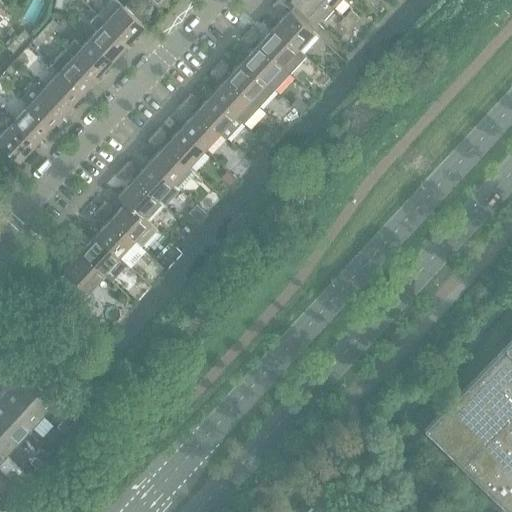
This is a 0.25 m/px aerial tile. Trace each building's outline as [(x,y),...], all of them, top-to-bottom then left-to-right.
[(62,8),(63,0),(55,0),(54,7),(62,8)] [(140,22),(145,16),(131,3),(126,9),(116,0),(110,0),(96,16),(126,43),(143,25),(140,22)] [(286,6),(279,0),(276,0),(271,5),(277,10),(282,10),(286,6)] [(333,9),(323,0),(292,0),(314,20),(318,15),(323,19),(333,9)] [(323,0),(333,9),(340,0),(323,0)] [(312,30),(289,9),(273,26),(296,48),(312,30)] [(360,19),(351,10),(345,17),(354,25),(360,19)] [(126,43),(96,16),(90,23),(98,30),(89,40),(111,60),(126,43)] [(354,25),(345,17),(338,24),(348,32),(354,25)] [(50,33),(57,24),(52,19),(45,28),(50,33)] [(258,36),(258,31),(252,26),(246,33),(254,40),(258,36)] [(296,48),(273,26),(258,43),(289,73),(304,57),(295,48),(296,48)] [(42,41),(50,33),(45,28),(37,36),(42,41)] [(21,44),(29,35),(23,30),(15,39),(21,44)] [(254,40),(246,33),(240,39),(246,44),(251,44),(254,40)] [(12,53),(21,44),(15,39),(6,48),(12,53)] [(111,60),(89,40),(82,47),(74,39),(66,49),(96,76),(111,60)] [(289,73),(258,43),(242,60),(274,90),(289,73)] [(96,76),(66,49),(51,65),(59,72),(80,93),(96,76)] [(19,67),(27,58),(21,53),(13,61),(19,67)] [(227,69),(227,64),(221,59),(215,66),(223,74),(227,69)] [(274,90),(242,60),(227,77),(259,106),(274,90)] [(11,75),(19,67),(13,61),(6,69),(11,75)] [(223,74),(215,66),(209,73),(215,78),(220,78),(223,74)] [(80,93),(59,72),(43,89),(64,110),(80,93)] [(259,106),(227,77),(211,93),(241,122),(242,121),(243,123),(259,106)] [(64,110),(43,89),(35,82),(20,99),(28,106),(27,106),(49,126),(64,110)] [(196,103),(196,98),(190,93),(184,100),(192,107),(196,103)] [(241,122),(211,93),(196,110),(219,131),(227,138),(241,122)] [(192,107),(184,100),(178,106),(184,111),(189,111),(192,107)] [(49,126),(27,106),(12,123),(34,143),(49,126)] [(219,131),(196,110),(180,127),(203,148),(219,131)] [(34,143),(12,123),(0,135),(0,143),(18,160),(34,143)] [(165,137),(165,132),(159,127),(153,134),(161,141),(165,137)] [(203,148),(180,127),(165,144),(188,165),(203,148)] [(161,141),(153,134),(147,140),(153,145),(158,145),(161,141)] [(188,165),(165,144),(149,161),(176,186),(192,170),(187,165),(188,165)] [(134,171),(134,166),(128,160),(122,167),(130,175),(134,171)] [(176,186),(149,161),(133,178),(161,203),(176,186)] [(130,175),(122,167),(116,174),(121,179),(126,179),(130,175)] [(161,203),(133,178),(117,195),(125,202),(154,231),(156,229),(146,219),(161,203)] [(111,211),(110,206),(105,201),(99,208),(107,215),(111,211)] [(154,231),(125,202),(110,218),(133,239),(140,245),(154,231)] [(107,215),(99,208),(93,214),(99,220),(103,219),(107,215)] [(133,239),(110,218),(94,235),(117,256),(133,239)] [(117,256),(94,235),(79,251),(101,273),(117,256)] [(78,299),(101,273),(79,251),(79,252),(68,241),(62,248),(73,258),(63,269),(65,271),(59,277),(62,284),(78,299)] [(506,511),(511,511),(511,339),(423,429),(506,511)] [(23,370),(10,384),(42,413),(55,399),(23,370)] [(42,413),(10,384),(0,394),(0,399),(30,427),(42,413)] [(30,427),(0,399),(0,424),(17,440),(30,427)] [(72,429),(62,421),(57,427),(66,435),(72,429)] [(17,440),(0,424),(0,448),(5,453),(17,440)] [(66,435),(57,427),(51,432),(61,441),(66,435)] [(47,456),(38,447),(32,453),(42,462),(47,456)] [(42,462),(32,453),(26,459),(36,468),(42,462)] [(23,482),(13,473),(8,479),(17,488),(23,482)] [(17,488),(8,479),(2,485),(12,494),(17,488)]
